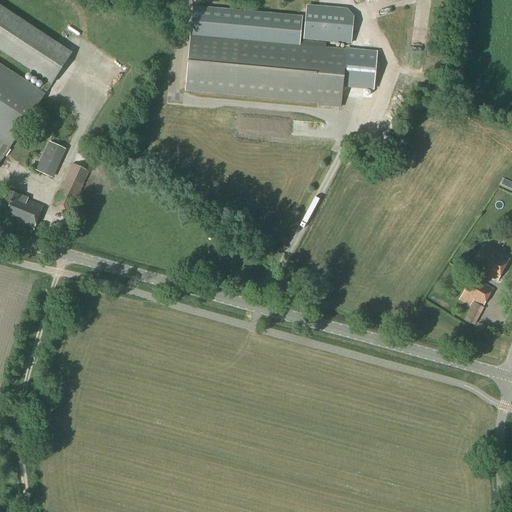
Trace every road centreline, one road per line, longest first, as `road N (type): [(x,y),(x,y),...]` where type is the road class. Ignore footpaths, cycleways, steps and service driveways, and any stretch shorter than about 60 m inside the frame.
road 1 (secondary): [(506,377),(62,255)]
road 2 (track): [(24,511),(14,422),(56,273)]
road 3 (unclassified): [(499,511),(506,377)]
